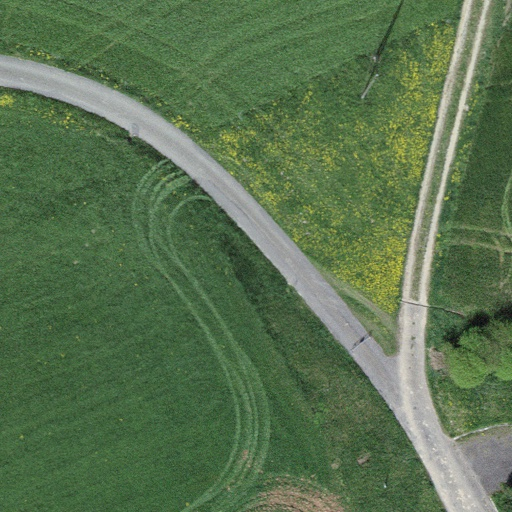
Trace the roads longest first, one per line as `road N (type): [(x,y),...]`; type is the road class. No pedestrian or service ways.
road 1 (unclassified): [(0,69),(97,102),(159,134),(268,237),(405,400),(459,511)]
road 2 (track): [(405,400),(434,187),(476,0)]
